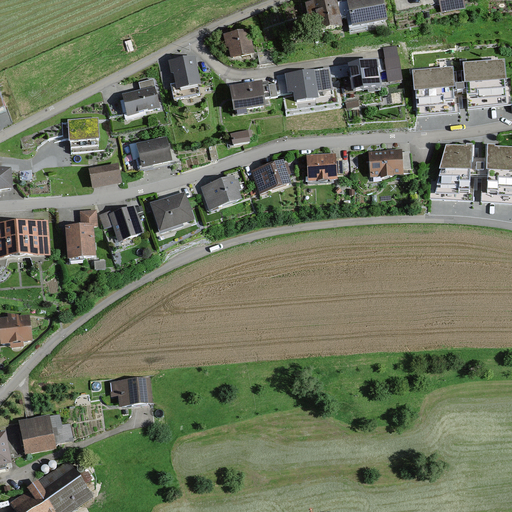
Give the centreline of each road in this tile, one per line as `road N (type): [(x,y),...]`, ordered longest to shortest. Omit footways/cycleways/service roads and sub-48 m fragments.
road 1 (residential): [(511,227),(382,219),(221,245),(99,307),(0,398)]
road 2 (residential): [(511,126),(297,144),(111,199),(0,208)]
road 3 (unclassified): [(0,134),(192,36)]
road 4 (residential): [(379,56),(240,75),(212,62),(192,36)]
road 5 (residential): [(141,421),(0,478)]
